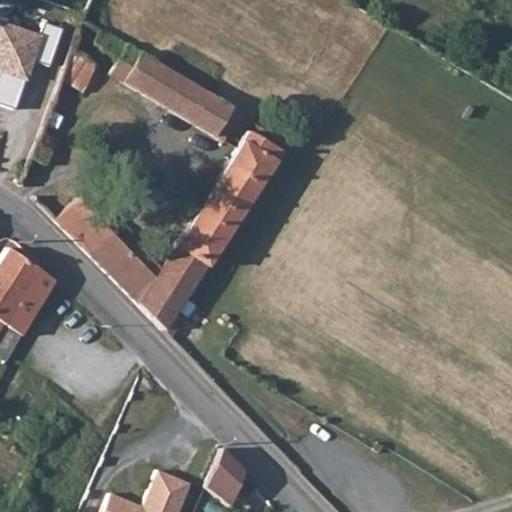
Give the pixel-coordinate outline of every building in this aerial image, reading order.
[(3,18),(0,16),(0,106),(8,109),(25,58),(43,64),(56,29),(38,23),(34,34),(2,23),(3,18)] [(190,83),(101,29),(94,43),(117,58),(108,73),(211,134),(228,105),(190,83)] [(282,141),(290,129),(278,121),(269,133),(282,141)] [(171,312),(277,148),(248,129),(152,276),(75,197),(53,218),(160,329),(171,312)] [(31,140),(25,156),(43,162),(49,147),(31,140)] [(0,281),(18,294),(36,269),(4,248),(0,253),(0,281)] [(18,294),(0,281),(0,358),(3,360),(8,351),(26,318),(51,278),(36,269),(18,294)] [(218,448),(201,486),(224,504),(239,470),(218,448)] [(173,511),(186,483),(154,469),(137,509),(130,506),(131,503),(106,493),(98,511),(173,511)]
